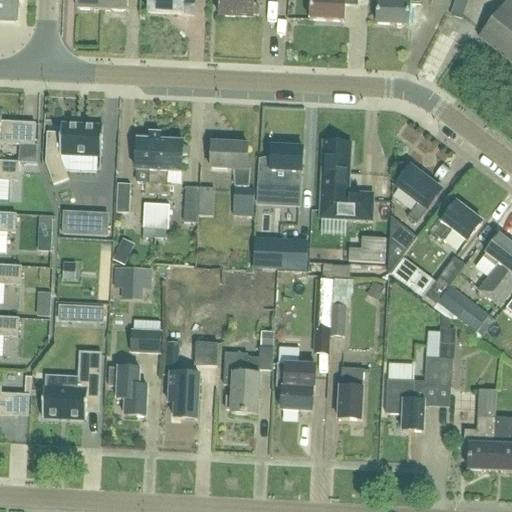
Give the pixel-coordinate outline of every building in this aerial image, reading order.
[(21,1),(21,0),(0,0),(0,21),(18,23),(18,28),(20,28),(21,5),(24,5),(24,1),(21,1)] [(102,13),(102,0),(77,0),(77,12),(102,13)] [(102,0),(102,13),(128,14),(128,0),(102,0)] [(149,0),(149,16),(194,18),(194,0),(149,0)] [(220,0),(219,18),(253,20),(253,0),(220,0)] [(358,10),(357,0),(311,0),(311,24),(344,25),(345,9),(358,10)] [(422,8),(422,0),(368,0),(369,3),(378,4),(377,27),(409,29),(410,8),(422,8)] [(511,4),(508,2),(479,40),(500,57),(511,65),(511,4)] [(2,125),(2,119),(0,118),(0,150),(0,151),(1,147),(21,148),(23,148),(24,126),(2,125)] [(61,128),(61,137),(48,136),(46,167),(55,189),(69,183),(61,162),(61,157),(102,159),(103,130),(61,128)] [(146,186),(145,198),(158,198),(160,144),(161,137),(150,136),(149,143),(138,143),(138,147),(134,147),(133,154),(137,155),(136,186),(146,186)] [(160,144),(158,198),(170,199),(171,187),(168,187),(168,175),(182,176),(182,157),(186,157),(187,150),(183,149),(183,145),(160,144)] [(360,203),(348,202),(351,147),(324,145),(322,196),(323,196),(322,215),(346,216),(346,222),(372,223),(373,197),(360,196),(360,203)] [(249,190),(249,173),(247,173),(248,148),(212,146),(211,172),(233,173),(236,189),(249,190)] [(21,148),(20,165),(36,166),(37,149),(23,148),(21,148)] [(272,149),(271,160),(260,163),(259,201),(276,202),(276,194),(301,195),(302,175),(303,175),(304,151),(272,149)] [(0,183),(9,184),(18,184),(19,166),(0,164),(0,183)] [(428,214),(442,195),(410,171),(396,190),(418,206),(408,220),(417,226),(427,213),(428,214)] [(0,183),(0,204),(8,205),(9,184),(0,183)] [(131,188),(118,188),(117,216),(130,217),(131,188)] [(199,213),(200,191),(185,190),(184,213),(198,213),(199,213)] [(199,213),(198,213),(198,219),(213,220),(214,191),(200,191),(199,213)] [(253,220),(254,192),(234,191),(233,219),(253,220)] [(483,226),(457,206),(442,226),(440,224),(432,235),(442,242),(450,232),(468,246),(483,226)] [(156,232),(157,208),(144,207),(143,232),(156,232)] [(157,208),(156,232),(168,233),(170,208),(157,208)] [(0,235),(15,236),(16,218),(0,216),(0,235)] [(63,237),(80,238),(81,218),(64,217),(63,237)] [(388,279),(417,241),(391,220),(390,220),(388,279)] [(40,236),(52,237),(53,223),(41,222),(40,236)] [(504,242),(500,240),(487,258),(500,268),(480,295),(501,310),(511,295),(511,248),(511,247),(511,245),(505,240),(504,242)] [(350,252),(349,265),(385,267),(386,242),(362,241),(362,253),(350,252)] [(308,249),(282,248),(256,247),(255,272),(281,273),(307,274),(308,249)] [(130,258),(119,253),(114,262),(125,268),(130,258)] [(436,308),(465,269),(454,260),(425,299),(436,308)] [(408,291),(421,275),(404,262),(392,279),(408,291)] [(0,287),(21,289),(22,270),(0,268),(0,287)] [(221,274),(189,272),(188,294),(220,296),(221,274)] [(116,273),(115,290),(152,292),(153,274),(116,273)] [(331,321),(330,340),(345,341),(346,309),(344,309),(353,297),(353,284),(333,282),(332,309),(331,309),(330,321),(331,321)] [(385,292),(374,286),(369,296),(379,302),(385,292)] [(470,304),(457,322),(476,336),(489,319),(470,304)] [(39,318),(51,319),(51,311),(39,310),(39,318)] [(71,325),(103,326),(104,311),(72,310),(71,325)] [(0,339),(18,341),(19,322),(0,320),(0,339)] [(331,321),(330,321),(316,320),(314,356),(328,357),(329,340),(330,340),(331,321)] [(441,338),(438,390),(451,391),(453,363),(455,333),(440,332),(440,338),(441,338)] [(160,358),(161,334),(131,333),(130,356),(160,358)] [(273,351),(273,337),(264,337),(263,351),(273,351)] [(441,338),(440,338),(428,337),(427,361),(426,360),(424,389),(438,390),(441,338)] [(171,378),(169,407),(176,407),(175,423),(198,424),(200,393),(200,380),(200,379),(217,380),(219,348),(197,347),(195,379),(171,377),(171,378)] [(272,376),(274,352),(260,352),(259,363),(248,362),(249,358),(226,357),(224,389),(233,390),(232,401),(227,401),(226,414),(232,414),(231,418),(257,420),(259,375),(272,376)] [(44,392),(43,421),(87,423),(88,395),(100,396),(102,357),(80,356),(79,381),(78,393),(46,392),(44,392)] [(389,383),(414,385),(415,368),(390,366),(389,383)] [(277,368),(276,392),(283,392),(282,415),(312,416),(313,394),(315,394),(315,382),(316,370),(308,369),(277,368)] [(365,373),(342,371),(339,423),(362,424),(365,373)] [(147,421),(149,391),(140,391),(141,374),(111,372),(110,390),(119,391),(118,404),(126,404),(125,420),(147,421)] [(47,380),(46,392),(78,393),(79,381),(47,380)] [(425,435),(426,405),(415,405),(417,385),(389,383),(387,417),(404,418),(403,434),(425,435)] [(0,390),(0,418),(17,420),(18,398),(1,397),(2,391),(0,390)] [(494,475),(496,422),(497,395),(480,394),(478,435),(466,434),(465,448),(470,448),(469,474),(494,475)] [(511,422),(496,422),(494,475),(511,475),(511,449),(507,449),(507,438),(511,438),(511,422)]
